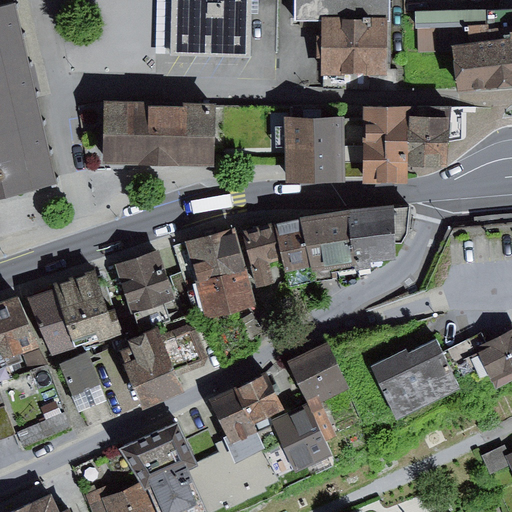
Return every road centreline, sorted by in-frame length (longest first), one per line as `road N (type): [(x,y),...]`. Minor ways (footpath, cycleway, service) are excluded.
road 1 (residential): [(87,245),(60,97),(121,89),(511,95)]
road 2 (residential): [(0,487),(341,318),(421,255),(436,192)]
road 3 (primary): [(436,192),(238,200),(87,245)]
